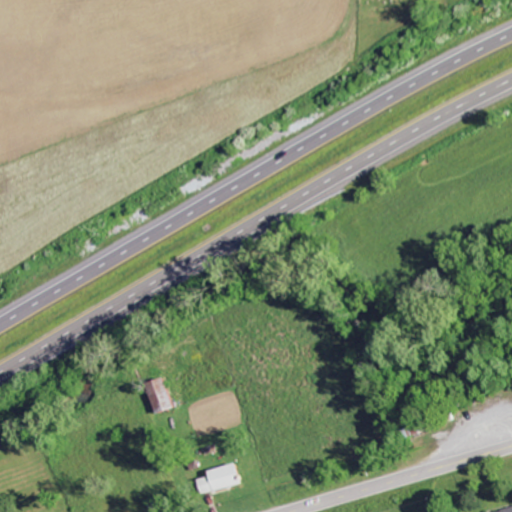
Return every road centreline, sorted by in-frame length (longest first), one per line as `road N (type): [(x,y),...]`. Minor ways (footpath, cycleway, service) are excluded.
road 1 (trunk): [(0,372),(511,80)]
road 2 (trunk): [(511,35),(0,326)]
road 3 (secondary): [(511,446),(290,511)]
